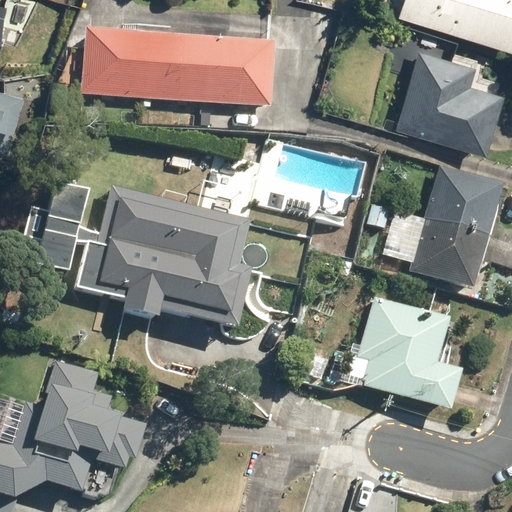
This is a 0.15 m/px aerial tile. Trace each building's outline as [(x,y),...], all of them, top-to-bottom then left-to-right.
[(510,51),(511,43),(511,0),(402,0),(397,16),(510,51)] [(269,109),(273,43),(85,30),(80,96),(269,109)] [(467,84),(472,66),(415,50),(393,129),(483,155),(500,94),(467,84)] [(0,91),(0,156),(4,157),(22,98),(0,91)] [(356,209),(368,163),(301,147),(290,193),(356,209)] [(467,294),(500,187),(437,167),(404,274),(467,294)] [(239,265),(249,224),(192,210),(195,197),(164,190),(162,201),(111,188),(101,230),(89,227),(80,261),(73,259),(66,287),(91,293),(88,306),(158,323),(161,311),(237,329),(252,268),(239,265)] [(0,211),(0,233),(11,221),(0,211)] [(432,364),(446,320),(372,298),(352,360),(363,364),(356,387),(444,414),(457,372),(432,364)] [(0,445),(0,511),(12,511),(18,495),(46,480),(82,491),(90,465),(125,476),(128,465),(136,467),(148,425),(106,413),(112,396),(89,389),(95,371),(56,360),(41,410),(26,405),(13,449),(0,445)]
